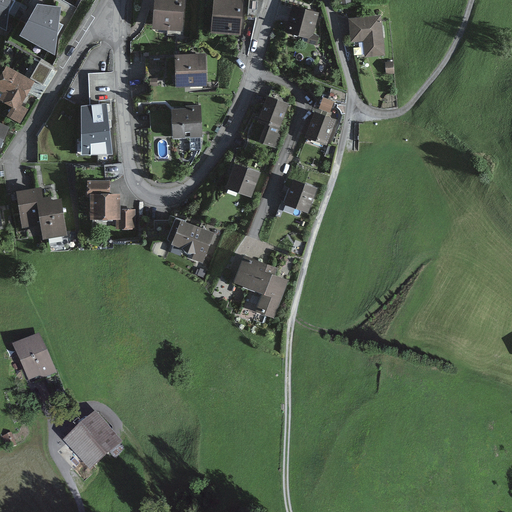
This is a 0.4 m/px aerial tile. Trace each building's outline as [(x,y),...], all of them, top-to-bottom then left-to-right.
[(9,0),(0,0),(0,25),(5,29),(9,0)] [(180,30),(182,0),(156,0),(155,28),(180,30)] [(247,28),(247,0),(215,0),(215,27),(247,28)] [(313,33),(320,9),(296,3),(290,27),(313,33)] [(60,9),(38,7),(22,36),(54,53),(60,9)] [(385,52),(382,12),(349,15),(351,37),(365,36),(367,53),(385,52)] [(175,81),(209,80),(208,51),(174,52),(175,81)] [(20,101),(33,79),(4,63),(0,70),(0,86),(3,88),(0,92),(0,96),(11,103),(6,113),(22,122),(31,106),(20,101)] [(333,97),(323,94),(320,104),(330,107),(333,97)] [(276,134),(286,103),(268,97),(261,119),(268,121),(261,141),(275,146),(279,135),(276,134)] [(174,135),(205,133),(203,98),(172,100),(174,135)] [(112,154),(108,103),(82,106),(83,154),(112,154)] [(328,140),(337,116),(315,108),(306,132),(328,140)] [(0,147),(2,148),(10,128),(0,123),(0,147)] [(229,188),(250,196),(257,175),(236,167),(229,188)] [(116,227),(139,227),(139,203),(120,203),(119,173),(93,174),(93,181),(87,181),(87,189),(93,189),(93,220),(116,220),(116,227)] [(310,211),(318,186),(291,177),(283,202),(310,211)] [(23,225),(42,222),(39,203),(42,202),(40,189),(19,192),(23,225)] [(59,200),(42,202),(39,203),(42,222),(44,236),(64,233),(59,200)] [(194,259),(202,262),(213,235),(182,222),(173,244),(196,253),(194,259)] [(275,313),(288,276),(275,272),(278,264),(249,253),(247,259),(243,258),(235,280),(255,287),(246,311),(266,318),(269,311),(275,313)] [(42,338),(17,348),(28,376),(53,366),(42,338)] [(121,438),(95,414),(71,439),(97,464),(121,438)] [(10,434),(3,437),(8,449),(16,445),(10,434)]
